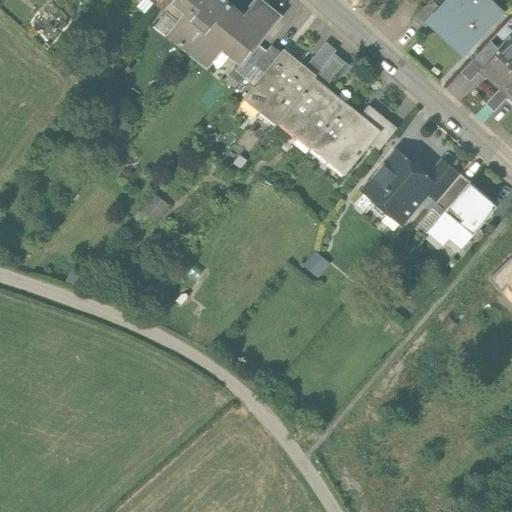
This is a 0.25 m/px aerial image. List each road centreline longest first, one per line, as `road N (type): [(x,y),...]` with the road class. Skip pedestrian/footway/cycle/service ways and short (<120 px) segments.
road 1 (unclassified): [(331,511),(273,423),(229,383),(175,346),(0,278)]
road 2 (residential): [(325,0),(511,161)]
